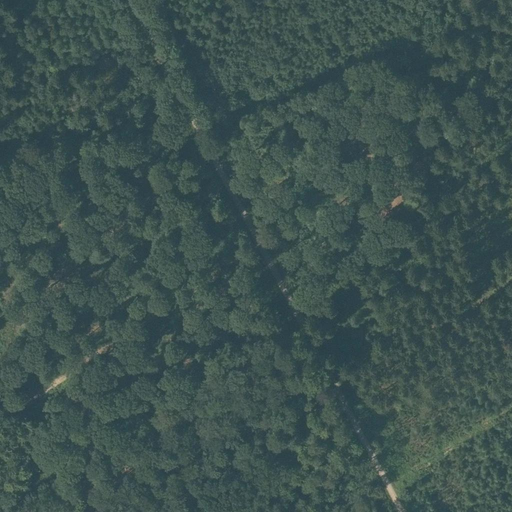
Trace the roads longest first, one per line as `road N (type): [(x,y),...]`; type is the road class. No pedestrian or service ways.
road 1 (track): [(261,249),(0,417)]
road 2 (track): [(402,511),(261,249)]
road 3 (track): [(261,249),(131,0)]
